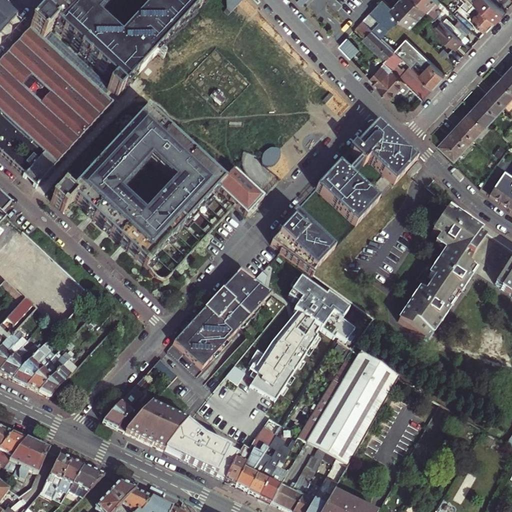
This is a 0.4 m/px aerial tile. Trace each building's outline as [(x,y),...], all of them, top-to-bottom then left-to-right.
[(0,0),(0,33),(17,15),(0,0)] [(202,0),(55,0),(47,9),(40,17),(35,13),(26,23),(31,27),(44,39),(54,28),(79,51),(78,52),(88,60),(113,82),(107,88),(118,98),(124,91),(123,91),(124,90),(123,90),(131,82),(135,77),(138,74),(157,53),(165,60),(166,59),(157,50),(202,0)] [(386,0),(380,0),(374,7),(383,16),(393,25),(402,15),(395,8),(386,0)] [(404,0),(403,0),(395,8),(402,15),(414,27),(423,18),(404,0)] [(421,0),(404,0),(423,18),(431,9),(421,0)] [(439,0),(421,0),(431,9),(433,11),(437,15),(439,13),(441,11),(437,7),(442,2),(439,0)] [(465,0),(461,5),(486,30),(492,24),(496,20),(475,0),(465,0)] [(501,14),(505,10),(494,0),(475,0),(496,20),(501,14)] [(229,6),(227,5),(222,11),(227,16),(236,6),(232,3),(229,6)] [(416,28),(433,11),(431,9),(423,18),(414,27),(416,28)] [(372,27),(381,36),(387,31),(393,25),(383,16),(372,27)] [(394,68),(407,81),(411,85),(424,97),(430,91),(434,87),(420,73),(410,64),(404,70),(396,62),(402,56),(398,52),(388,42),(381,36),(372,27),(363,19),(356,27),(365,36),(388,57),(385,60),(387,62),(394,68)] [(460,43),(463,40),(448,25),(441,32),(457,46),(460,43)] [(46,41),(44,39),(31,27),(0,59),(0,154),(29,181),(35,187),(113,103),(103,94),(105,91),(99,85),(97,88),(80,72),(82,70),(76,64),(74,67),(52,47),(54,44),(48,38),(46,41)] [(387,31),(381,36),(388,42),(393,37),(387,31)] [(365,36),(362,38),(385,60),(388,57),(365,36)] [(413,55),(425,67),(420,73),(434,87),(440,80),(445,75),(424,55),(422,57),(417,52),(413,55)] [(394,68),(387,62),(371,78),(377,85),(394,68)] [(502,75),(511,85),(511,64),(510,67),(502,75)] [(377,85),(378,85),(379,87),(390,98),(400,88),(400,87),(405,91),(411,85),(407,81),(394,68),(377,85)] [(149,72),(143,78),(148,83),(154,76),(149,72)] [(511,97),(511,85),(502,75),(493,84),(486,92),(503,107),(511,97)] [(390,98),(379,87),(375,91),(386,102),(390,98)] [(216,99),(214,102),(219,107),(224,102),(214,92),(211,95),(216,99)] [(326,95),(322,100),(326,104),(334,96),(330,92),(326,95)] [(478,100),(471,108),(487,124),(503,107),(486,92),(478,100)] [(487,124),(471,108),(463,116),(454,125),(471,141),(487,124)] [(63,213),(73,202),(87,215),(89,217),(93,220),(99,226),(107,234),(113,239),(120,245),(123,248),(125,250),(156,279),(159,281),(161,281),(163,281),(164,280),(167,279),(208,235),(238,204),(220,186),(222,183),(157,123),(146,112),(67,192),(63,188),(51,201),(63,213)] [(363,166),(389,190),(418,159),(378,123),(355,148),(353,146),(348,152),(359,162),(363,166)] [(456,158),(471,141),(454,125),(446,134),(439,142),(456,158)] [(274,151),(270,151),(268,151),(266,152),(264,154),(262,156),(261,158),(261,160),(261,162),(261,164),(262,166),(266,168),(269,168),(272,167),(275,165),(276,164),(277,162),(278,160),(278,159),(278,157),(278,152),(276,151),(274,151)] [(422,165),(418,161),(408,172),(412,176),(422,165)] [(338,165),(316,190),(355,227),(378,202),(352,178),(363,166),(359,162),(348,174),(338,165)] [(263,199),(233,172),(222,183),(220,186),(238,204),(249,215),(263,199)] [(511,181),(502,175),(488,194),(506,206),(511,210),(511,181)] [(0,214),(1,215),(12,202),(0,191),(0,214)] [(414,292),(409,288),(406,293),(403,291),(396,300),(400,302),(390,317),(422,337),(430,325),(433,327),(439,318),(436,316),(439,311),(451,293),(455,295),(460,288),(457,285),(459,281),(466,272),(454,263),(458,257),(462,259),(479,233),(461,221),(437,204),(419,230),(427,236),(422,242),(434,250),(425,264),(422,262),(417,269),(420,271),(418,275),(424,279),(414,292)] [(270,245),(279,251),(312,274),(334,250),(294,213),(274,234),(278,237),(270,245)] [(0,285),(4,282),(24,301),(34,310),(55,331),(88,296),(22,235),(0,257),(0,285)] [(511,256),(509,254),(487,286),(499,294),(498,297),(507,303),(509,300),(511,302),(511,256)] [(171,344),(200,372),(273,296),(252,282),(238,273),(171,344)] [(24,301),(4,282),(0,285),(0,295),(16,310),(24,301)] [(0,326),(0,347),(16,330),(34,310),(24,301),(16,310),(0,326)] [(270,392),(319,329),(282,303),(227,371),(184,423),(181,427),(200,435),(228,447),(237,435),(270,392)] [(105,312),(99,306),(86,321),(92,326),(105,312)] [(0,369),(21,347),(16,342),(25,333),(21,329),(18,331),(16,330),(0,347),(0,369)] [(0,375),(4,377),(10,380),(47,340),(43,337),(35,346),(33,344),(26,352),(21,347),(0,369),(0,375)] [(40,360),(53,346),(47,340),(10,380),(17,383),(24,386),(44,365),(40,360)] [(350,350),(329,383),(313,408),(295,438),(313,449),(304,467),(302,466),(292,483),(289,482),(284,490),(276,486),(267,504),(273,507),(282,511),(289,511),(307,481),(322,455),(332,460),(343,467),(396,376),(359,352),(357,355),(352,352),(350,350)] [(44,365),(24,386),(31,390),(36,392),(60,367),(67,360),(64,357),(62,360),(59,357),(52,365),(47,361),(44,365)] [(142,378),(152,388),(169,371),(158,361),(142,378)] [(42,395),(48,398),(51,395),(69,375),(60,367),(36,392),(42,395)] [(141,379),(100,422),(108,426),(114,429),(130,413),(123,407),(125,406),(127,408),(144,389),(142,386),(144,383),(141,379)] [(313,408),(329,383),(322,379),(306,404),(313,408)] [(123,407),(130,413),(130,412),(151,390),(147,385),(144,383),(142,386),(144,389),(127,408),(125,406),(123,407)] [(165,447),(171,440),(181,427),(184,423),(154,398),(137,417),(123,433),(141,442),(161,452),(165,447)] [(130,412),(130,413),(114,429),(123,433),(137,417),(130,412)] [(0,450),(13,434),(6,430),(0,427),(0,450)] [(181,445),(179,453),(184,455),(188,457),(194,445),(200,435),(181,427),(171,440),(181,445)] [(234,456),(221,482),(227,485),(233,487),(241,470),(249,473),(257,462),(262,454),(266,447),(273,437),(274,436),(261,428),(252,441),(247,451),(241,447),(234,456)] [(511,432),(503,446),(511,451),(511,432)] [(0,474),(5,469),(27,440),(19,436),(13,434),(0,450),(0,474)] [(213,469),(222,455),(228,447),(200,435),(194,445),(188,457),(191,459),(201,463),(213,469)] [(213,469),(210,476),(215,479),(221,482),(234,456),(241,447),(247,451),(252,441),(247,438),(245,441),(237,435),(228,447),(222,455),(213,469)] [(281,443),(273,437),(266,447),(275,453),(281,443)] [(30,472),(34,474),(38,476),(50,451),(38,445),(27,440),(5,469),(16,475),(14,479),(24,483),(30,472)] [(165,447),(177,452),(181,445),(171,440),(165,447)] [(498,454),(503,446),(495,440),(490,449),(498,454)] [(254,476),(245,493),(251,497),(257,499),(273,469),(274,470),(278,464),(287,450),(283,448),(284,445),(281,443),(275,453),(271,459),(270,458),(259,473),(258,472),(255,476),(254,476)] [(258,472),(259,473),(270,458),(262,454),(257,462),(249,473),(241,470),(233,487),(239,491),(245,493),(254,476),(255,476),(258,472)] [(60,456),(41,495),(40,497),(51,502),(53,500),(72,461),(65,458),(60,456)] [(343,467),(332,460),(321,480),(319,484),(322,486),(329,490),(340,471),(341,470),(343,467)] [(68,494),(69,492),(85,468),(77,464),(72,461),(53,500),(56,502),(61,491),(68,494)] [(274,470),(273,469),(257,499),(263,502),(267,504),(276,486),(284,473),(280,470),(282,466),(278,464),(274,470)] [(84,498),(105,477),(93,472),(85,468),(69,492),(75,494),(79,488),(84,490),(81,497),(84,498)] [(32,489),(38,476),(34,474),(28,487),(32,489)] [(318,479),(314,485),(307,481),(289,511),(302,511),(313,494),(319,484),(321,480),(318,479)] [(0,511),(4,511),(0,508),(0,504),(7,496),(11,490),(0,481),(0,511)] [(116,511),(136,492),(130,489),(120,484),(96,509),(98,511),(116,511)] [(322,486),(319,484),(313,494),(318,497),(319,495),(317,494),(322,486)] [(16,504),(21,498),(11,490),(7,496),(16,504)] [(141,495),(136,492),(116,511),(140,511),(150,499),(141,495)] [(367,511),(328,492),(325,498),(316,511),(367,511)] [(318,497),(313,494),(302,511),(316,511),(325,498),(319,495),(318,497)] [(168,508),(150,499),(140,511),(172,511),(173,510),(168,508)]
